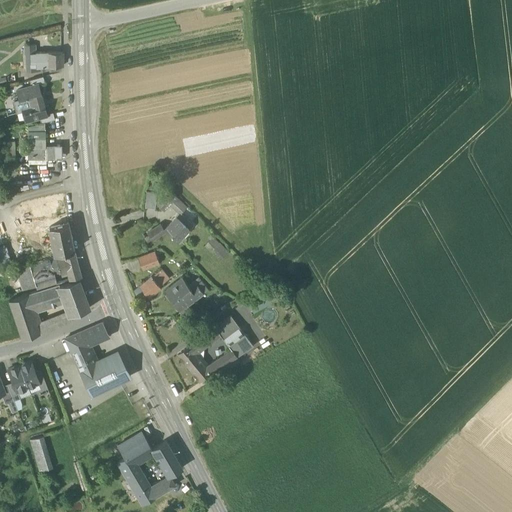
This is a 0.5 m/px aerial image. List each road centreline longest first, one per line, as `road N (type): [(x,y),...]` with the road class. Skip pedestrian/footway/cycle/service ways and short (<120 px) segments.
road 1 (secondary): [(118,308),(90,226),(81,167),(79,27)]
road 2 (secondary): [(218,511),(118,308)]
road 3 (track): [(364,511),(405,483),(511,372)]
road 4 (tertiary): [(79,27),(205,0)]
road 5 (tertiary): [(0,352),(118,308)]
